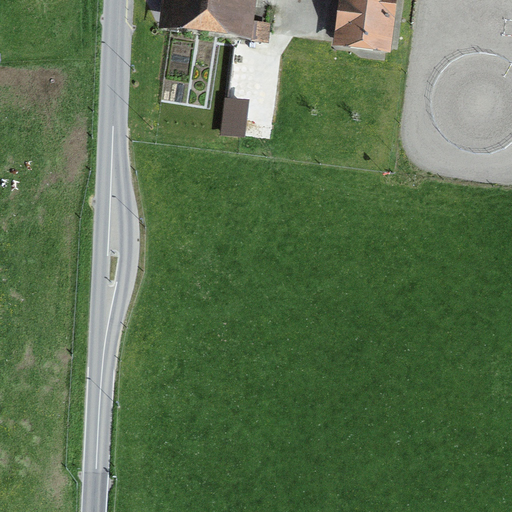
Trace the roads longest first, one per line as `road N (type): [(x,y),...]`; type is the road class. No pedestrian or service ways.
road 1 (tertiary): [(100,390),(118,0)]
road 2 (tertiary): [(100,390),(94,511)]
